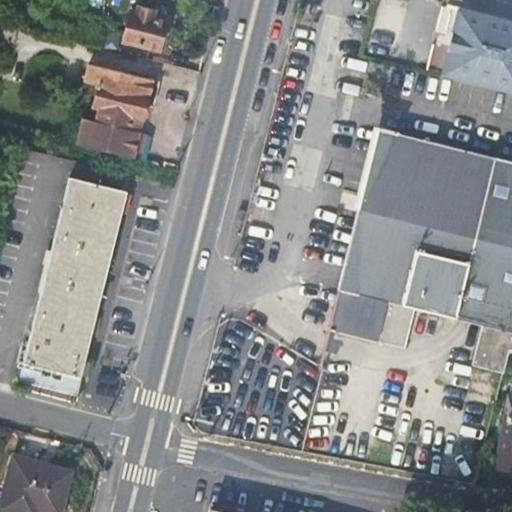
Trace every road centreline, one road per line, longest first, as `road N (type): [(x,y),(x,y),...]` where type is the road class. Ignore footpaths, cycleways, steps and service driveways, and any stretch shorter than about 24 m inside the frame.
road 1 (secondary): [(157,446),(270,0)]
road 2 (secondary): [(246,0),(136,440)]
road 3 (residential): [(500,511),(157,446)]
road 4 (residential): [(136,440),(0,404)]
